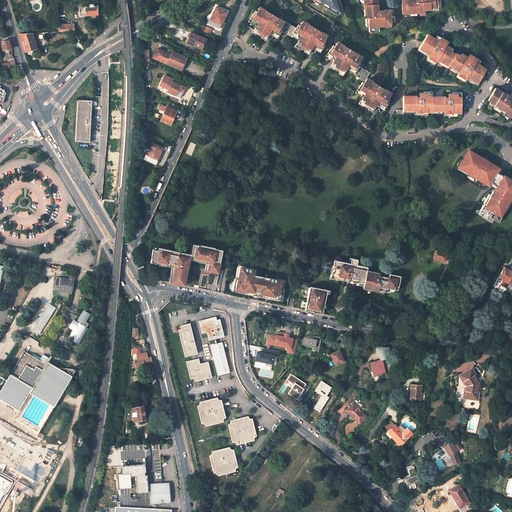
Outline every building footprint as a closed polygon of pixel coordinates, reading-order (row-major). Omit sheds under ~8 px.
[(344,14),(339,0),(316,0),(317,1),(319,0),(320,3),(321,5),(335,14),(337,14),(338,16),(344,14)] [(378,11),(377,0),(364,0),(365,0),(365,4),(365,10),(367,10),(367,19),(369,19),(369,27),(369,32),(379,32),(379,26),(385,26),(385,25),(391,24),(391,22),(394,22),(394,16),(392,16),(392,10),(390,10),(390,12),(384,12),(384,11),(378,11)] [(420,13),(425,13),(425,10),(431,10),(431,8),(438,7),(440,7),(440,0),(403,0),(403,4),(402,4),(402,14),(410,13),(416,13),(420,13)] [(98,16),(98,7),(94,7),(94,6),(90,6),(90,7),(81,8),(80,9),(79,9),(80,16),(80,17),(81,17),(98,16)] [(210,19),(208,24),(219,29),(223,20),(222,19),(226,11),(217,7),(213,15),(214,16),(212,20),(210,19)] [(268,33),(271,33),(271,32),(271,34),(274,33),(277,35),(280,30),(282,31),(285,30),(286,31),(289,32),(290,33),(290,36),(292,37),(293,36),(295,34),(297,35),(298,38),(298,40),(299,40),(297,43),(310,51),(311,49),(311,47),(314,47),(314,48),(317,48),(320,49),(322,44),(324,45),(326,41),(325,40),(326,38),(323,36),(320,34),(321,32),(309,24),(308,26),(305,24),(301,22),(300,25),(298,24),(296,28),(292,26),(290,25),(291,25),(285,21),(284,23),(281,21),(278,19),(278,18),(266,10),(265,12),(261,10),(259,8),(257,11),(256,11),(253,14),(254,15),(252,20),(254,21),(255,24),(256,27),(254,29),(267,37),(269,35),(268,33)] [(267,37),(254,29),(252,32),(256,35),(257,34),(259,35),(261,37),(262,38),(266,40),(267,37)] [(25,53),(32,51),(33,54),(38,53),(33,33),(24,34),(19,34),(25,53)] [(192,33),(187,42),(202,49),(206,39),(192,33)] [(442,44),(439,42),(435,40),(428,35),(419,49),(429,55),(428,57),(428,58),(435,63),(436,61),(437,60),(444,64),(445,62),(449,65),(450,64),(455,54),(451,52),(452,50),(448,48),(446,46),(448,43),(444,41),(442,44)] [(2,50),(11,49),(9,41),(1,41),(2,50)] [(302,50),(304,51),(304,52),(308,55),(310,52),(310,51),(297,43),(297,44),(296,44),(295,46),(299,49),(300,48),(302,50)] [(346,70),(349,69),(352,68),(354,69),(353,71),(354,75),(357,74),(358,75),(360,76),(361,76),(362,80),(364,81),(363,82),(362,82),(360,86),(361,86),(358,91),(361,93),(362,95),(362,98),(361,101),(373,109),(374,106),(374,105),(377,104),(377,106),(377,105),(380,105),(383,106),(386,102),(387,102),(389,99),(388,98),(390,95),(387,93),(384,91),(384,90),(372,82),(371,83),(368,81),(366,80),(370,72),(364,69),(362,69),(362,68),(359,66),(361,62),(359,61),(361,59),(358,57),(355,55),(356,53),(343,45),(342,47),(339,45),(336,43),(334,46),(333,45),(331,49),(332,50),(329,54),(332,56),(333,59),(334,58),(335,61),(334,61),(332,64),(344,72),(346,70)] [(315,50),(320,52),(324,45),(322,44),(320,49),(317,48),(314,48),(315,50)] [(158,49),(154,58),(167,64),(181,70),(187,58),(173,52),(171,55),(158,49)] [(429,55),(419,49),(418,50),(428,57),(429,55)] [(476,63),(472,61),(474,58),(470,55),(468,58),(461,54),(460,57),(456,54),(455,54),(450,64),(454,66),(453,68),(459,72),(458,74),(457,76),(465,80),(466,77),(478,84),(486,70),(481,66),(479,65),(476,63)] [(30,69),(36,69),(33,58),(27,60),(30,69)] [(454,66),(450,64),(449,65),(445,62),(444,64),(437,60),(436,61),(447,68),(447,67),(458,74),(459,72),(453,68),(454,66)] [(336,71),(339,72),(339,73),(343,76),(344,74),(344,73),(344,72),(332,64),(331,65),(329,67),(334,70),(335,70),(336,71)] [(185,76),(198,82),(200,76),(187,71),(185,76)] [(167,92),(176,96),(180,98),(185,87),(174,83),(175,80),(165,75),(160,86),(168,90),(167,92)] [(478,84),(466,77),(465,80),(476,86),(478,84)] [(511,101),(511,98),(509,97),(509,95),(506,95),(506,93),(502,93),(500,92),(495,89),(488,101),(495,105),(493,107),(494,108),(500,112),(504,114),(510,118),(511,118),(511,116),(511,102),(511,101)] [(415,113),(423,113),(423,112),(427,113),(428,112),(432,113),(432,112),(432,97),(429,97),(429,94),(424,94),(419,94),(419,98),(416,98),(416,96),(403,96),(403,110),(412,110),(413,110),(415,110),(415,113)] [(444,114),(452,114),(452,113),(457,113),(461,113),(461,98),(457,98),(457,95),(452,95),(448,95),(448,98),(445,98),(445,97),(432,97),(432,112),(441,112),(443,112),(444,112),(444,114)] [(89,143),(92,101),(78,100),(75,142),(89,143)] [(373,109),(361,101),(360,101),(358,103),(362,106),(363,106),(365,107),(367,108),(367,109),(372,112),(373,110),(373,109)] [(380,105),(377,105),(377,106),(377,107),(383,110),(388,103),(387,102),(386,102),(383,106),(380,105)] [(161,120),(171,125),(177,112),(166,107),(166,108),(160,105),(156,113),(163,116),(161,120)] [(146,155),(144,159),(156,164),(158,160),(163,148),(153,144),(148,156),(146,155)] [(509,205),(511,200),(511,178),(504,174),(503,176),(497,172),(498,171),(491,166),(492,165),(493,164),(489,162),(488,164),(485,163),(486,161),(479,157),(469,151),(463,160),(464,161),(460,168),(476,177),(481,181),(483,178),(488,182),(495,186),(494,188),(487,200),(489,201),(486,206),(484,204),(478,214),(482,216),(486,218),(488,216),(493,220),(498,223),(504,213),(503,212),(505,207),(507,208),(509,205)] [(463,160),(462,160),(456,169),(474,180),(476,177),(460,168),(464,161),(463,160)] [(168,277),(167,281),(182,285),(184,278),(185,278),(187,267),(185,267),(186,261),(185,261),(186,259),(188,259),(193,260),(193,259),(196,259),(195,261),(201,263),(204,246),(199,245),(191,244),(190,249),(192,249),(191,252),(190,251),(189,254),(156,247),(156,250),(151,249),(149,255),(150,255),(149,262),(153,263),(154,262),(156,263),(156,265),(163,266),(164,264),(166,265),(170,266),(169,267),(168,275),(169,275),(169,277),(168,277)] [(201,263),(204,263),(203,268),(211,270),(211,271),(216,272),(219,257),(217,257),(218,254),(219,255),(220,250),(213,248),(204,246),(201,263)] [(447,254),(435,250),(433,258),(445,261),(447,254)] [(350,282),(355,283),(356,280),(361,281),(360,282),(364,282),(363,289),(366,290),(367,289),(370,289),(370,291),(378,292),(378,290),(382,291),(382,292),(386,292),(386,288),(397,290),(400,275),(387,273),(386,277),(377,275),(377,273),(364,271),(365,266),(354,265),(355,259),(349,258),(348,264),(332,261),(331,266),(332,267),(331,273),(330,272),(329,279),(348,282),(348,280),(350,281),(350,282)] [(145,267),(141,260),(136,262),(140,270),(145,267)] [(511,270),(510,270),(504,266),(495,281),(496,281),(498,282),(500,284),(510,290),(511,286),(511,270)] [(252,270),(237,267),(232,292),(243,294),(245,294),(250,295),(250,293),(265,296),(264,298),(266,299),(271,279),(251,275),(252,270)] [(283,289),(285,282),(271,279),(266,299),(272,300),(281,302),(282,293),(281,293),(282,289),(283,289)] [(322,313),(327,290),(310,286),(305,309),(310,310),(313,311),(314,309),(317,310),(316,312),(322,313)] [(216,317),(199,321),(202,333),(207,332),(209,340),(224,337),(220,319),(216,320),(216,317)] [(197,354),(190,323),(181,325),(182,329),(179,330),(185,357),(197,354)] [(269,333),(267,344),(287,348),(286,352),(295,354),(298,339),(288,337),(289,334),(284,333),(284,336),(269,333)] [(312,351),(318,352),(318,351),(321,338),(315,336),(314,339),(312,338),(311,337),(307,335),(306,337),(304,336),(302,345),(313,347),(312,351)] [(230,372),(222,342),(210,345),(218,375),(230,372)] [(141,353),(139,347),(132,349),(131,354),(136,353),(137,358),(138,360),(147,357),(146,352),(141,353)] [(266,365),(272,366),(272,365),(274,355),(278,356),(279,351),(264,348),(263,353),(257,352),(256,360),(266,363),(266,365)] [(391,372),(388,358),(392,357),(389,348),(380,350),(382,359),(372,362),(374,371),(372,371),(373,376),(381,374),(391,372)] [(339,350),(331,354),(335,365),(344,361),(339,350)] [(132,361),(132,367),(152,363),(150,357),(147,357),(138,360),(134,360),(132,361)] [(199,359),(186,361),(191,378),(194,378),(195,381),(212,377),(208,362),(200,364),(199,359)] [(471,369),(460,376),(466,386),(464,397),(477,399),(479,383),(471,369)] [(307,384),(290,374),(287,379),(294,384),(288,394),(297,400),(307,384)] [(382,377),(381,374),(373,376),(375,382),(379,381),(379,380),(379,379),(381,377),(382,377)] [(332,388),(321,381),(315,391),(322,395),(313,408),(319,412),(329,397),(327,396),(332,388)] [(422,385),(411,384),(410,399),(422,400),(422,393),(421,393),(422,385)] [(217,398),(200,402),(200,403),(199,406),(198,406),(202,423),(203,423),(206,424),(206,425),(223,421),(222,420),(224,418),(225,417),(221,400),(220,401),(217,399),(217,398)] [(356,399),(352,403),(345,410),(359,423),(366,416),(360,410),(363,406),(356,399)] [(143,406),(136,407),(136,408),(137,414),(138,420),(146,419),(145,414),(144,411),(143,406)] [(247,417),(231,421),(231,422),(229,425),(228,425),(232,442),(233,442),(236,443),(236,444),(253,440),(252,439),(254,437),(255,436),(251,419),(250,420),(247,418),(247,417)] [(412,434),(402,424),(399,427),(391,420),(382,429),(386,433),(383,436),(389,441),(392,438),(395,441),(395,440),(401,446),(412,434)] [(452,443),(443,435),(437,441),(436,441),(439,444),(440,443),(444,447),(449,455),(450,455),(454,465),(460,462),(461,461),(460,458),(459,459),(456,451),(460,449),(457,444),(454,446),(452,443)] [(48,468),(0,437),(0,510),(17,483),(35,491),(48,468)] [(228,447),(211,451),(212,453),(210,455),(209,455),(213,472),(214,472),(217,474),(217,475),(234,471),(234,470),(236,467),(233,450),(231,450),(229,449),(228,447)] [(145,465),(121,466),(122,474),(117,474),(118,489),(131,488),(131,476),(136,476),(137,488),(138,488),(139,493),(147,493),(146,475),(145,475),(145,473),(146,473),(145,465)] [(406,478),(410,490),(417,488),(415,482),(419,480),(415,468),(409,470),(411,476),(406,478)] [(170,483),(149,484),(150,504),(171,502),(170,483)] [(470,502),(459,484),(456,486),(449,490),(451,494),(453,493),(458,501),(456,502),(459,508),(470,502)]
